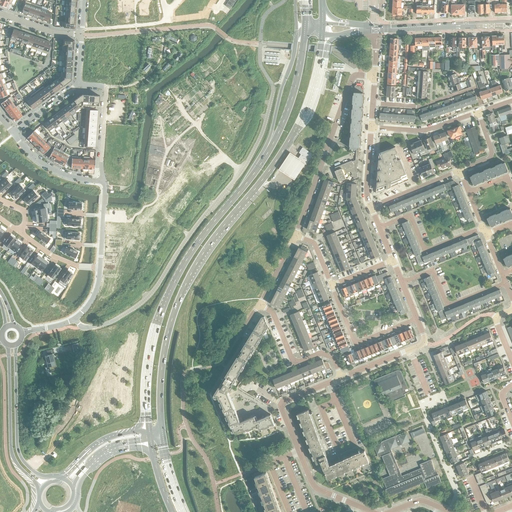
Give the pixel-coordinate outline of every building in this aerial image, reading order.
[(11,4),(3,0),(0,0),(0,5),(6,8),(9,3),(11,4)] [(477,13),(484,13),(483,4),(480,4),(479,0),(474,0),(475,2),(477,2),(477,13)] [(486,0),(487,4),(483,4),(484,13),(490,13),(489,2),(491,2),(491,0),(486,0)] [(25,1),(21,12),(22,12),(27,14),(31,3),(25,1)] [(31,3),(27,14),(32,16),(36,5),(31,3)] [(36,5),(32,16),(38,18),(42,7),(36,5)] [(42,7),(38,18),(43,20),(46,11),(47,9),(42,7)] [(46,11),(43,20),(49,22),(52,13),(46,11)] [(16,40),(19,31),(13,29),(10,38),(16,40)] [(19,31),(16,40),(21,42),(24,33),(19,31)] [(24,33),(21,42),(26,44),(30,35),(24,33)] [(35,37),(30,35),(26,44),(26,46),(31,48),(35,37)] [(167,40),(176,45),(178,41),(169,36),(167,40)] [(31,48),(36,50),(40,39),(35,37),(31,48)] [(476,59),(480,58),(480,50),(477,50),(477,37),(469,38),(469,47),(474,47),(474,52),(476,52),(476,59)] [(485,46),(489,46),(489,37),(482,37),(483,50),(480,50),(480,58),(486,58),(485,46)] [(462,47),(466,47),(466,38),(459,38),(459,47),(458,47),(458,51),(457,51),(457,57),(459,57),(460,53),(461,49),(462,47)] [(42,52),(46,41),(40,39),(36,50),(37,50),(37,48),(42,50),(42,52)] [(51,42),(46,41),(42,52),(47,54),(51,42)] [(174,61),(177,63),(183,54),(180,52),(174,61)] [(499,54),(491,55),(491,66),(499,65),(499,55),(499,54)] [(509,54),(503,55),(499,55),(499,65),(499,69),(510,68),(510,67),(510,57),(509,54)] [(152,66),(149,62),(141,70),(145,73),(152,66)] [(161,70),(164,73),(172,67),(170,64),(161,70)] [(449,81),(458,78),(456,73),(454,74),(454,72),(447,74),(449,81)] [(487,98),(481,80),(480,76),(478,77),(479,81),(477,81),(480,89),(481,89),(482,91),(479,92),(480,95),(480,97),(481,96),(482,99),(487,98)] [(61,77),(58,79),(63,86),(71,80),(71,78),(61,77)] [(511,87),(511,86),(511,85),(511,77),(511,78),(509,79),(509,77),(502,80),(506,91),(511,88),(511,87)] [(460,78),(458,78),(449,81),(451,86),(460,83),(459,81),(461,80),(460,78)] [(58,79),(53,82),(59,89),(63,86),(58,79)] [(486,87),(483,79),(481,80),(487,98),(492,96),(490,89),(487,90),(486,87)] [(497,83),(496,83),(495,80),(493,80),(497,94),(503,92),(502,89),(501,88),(500,85),(497,86),(497,83)] [(53,82),(49,85),(55,92),(59,89),(53,82)] [(462,83),(460,83),(451,86),(452,92),(461,89),(461,86),(463,86),(462,83)] [(49,85),(45,88),(50,96),(55,92),(49,85)] [(356,149),(359,149),(363,93),(362,93),(363,85),(362,85),(362,86),(356,86),(356,85),(355,92),(354,92),(354,95),(353,95),(353,104),(353,108),(352,108),(352,118),(352,122),(351,122),(351,132),(351,136),(350,136),(350,146),(350,148),(356,149)] [(43,86),(39,90),(46,99),(50,96),(45,88),(43,86)] [(39,90),(35,93),(36,95),(42,102),(46,99),(39,90)] [(472,104),(478,102),(476,96),(473,97),(471,92),(468,93),(470,98),(472,104)] [(35,93),(30,96),(37,105),(42,102),(36,95),(35,93)] [(82,95),(74,100),(79,108),(83,105),(83,95),(82,95)] [(1,103),(4,108),(14,101),(11,96),(1,103)] [(30,96),(26,100),(33,109),(37,105),(30,96)] [(74,100),(70,104),(75,111),(79,108),(74,100)] [(14,101),(4,108),(8,113),(18,105),(17,105),(15,107),(12,102),(14,101)] [(70,104),(65,107),(71,114),(75,111),(70,104)] [(21,110),(18,105),(8,113),(11,117),(21,110)] [(65,107),(61,110),(66,117),(71,114),(65,107)] [(511,112),(511,110),(511,108),(511,107),(498,111),(501,121),(507,119),(506,114),(511,112)] [(425,113),(425,111),(424,108),(421,109),(422,111),(423,114),(420,115),(420,116),(415,117),(415,122),(422,121),(428,119),(425,113)] [(21,110),(11,117),(15,122),(22,116),(19,112),(21,110)] [(61,110),(57,113),(62,121),(66,117),(61,110)] [(57,113),(52,117),(58,124),(62,121),(57,113)] [(487,115),(489,124),(496,121),(493,113),(487,115)] [(52,117),(48,120),(53,127),(55,129),(59,126),(58,124),(52,117)] [(43,123),(49,130),(53,127),(48,120),(43,123)] [(456,138),(462,135),(460,130),(461,130),(461,129),(461,127),(460,127),(448,131),(450,138),(451,137),(452,138),(454,137),(456,138)] [(467,130),(473,149),(482,145),(476,127),(467,130)] [(31,142),(38,135),(34,131),(27,138),(31,142)] [(446,144),(449,143),(445,132),(440,134),(442,141),(445,140),(446,144)] [(71,136),(66,140),(70,145),(78,139),(74,134),(71,136)] [(433,136),(437,145),(440,144),(439,142),(442,141),(440,134),(433,136)] [(42,139),(38,135),(31,142),(36,146),(42,139)] [(511,148),(507,150),(505,143),(510,142),(508,136),(500,138),(502,144),(500,145),(503,155),(511,151),(511,148)] [(424,140),(426,146),(428,149),(432,147),(433,150),(437,149),(435,144),(433,144),(430,137),(429,138),(429,137),(425,139),(424,140)] [(40,150),(46,143),(42,139),(36,146),(40,150)] [(421,140),(415,142),(419,152),(424,150),(426,154),(429,153),(428,149),(426,146),(423,147),(421,140)] [(414,154),(419,152),(415,142),(410,145),(413,151),(410,153),(413,159),(416,158),(414,154)] [(50,147),(46,143),(40,150),(44,154),(50,147)] [(482,145),(473,149),(475,154),(484,151),(482,145)] [(54,147),(49,158),(54,161),(59,150),(54,147)] [(313,154),(303,147),(299,153),(301,154),(298,159),(306,164),(313,154)] [(387,189),(403,182),(409,180),(404,170),(404,169),(395,147),(379,153),(377,183),(376,193),(387,189)] [(358,166),(359,149),(356,149),(355,160),(352,161),(352,160),(334,167),(336,171),(335,171),(339,182),(346,179),(344,174),(351,171),(354,179),(357,177),(358,172),(356,172),(357,166),(358,166)] [(59,150),(54,161),(59,163),(65,152),(59,150)] [(453,157),(451,151),(443,154),(445,159),(446,163),(449,162),(448,159),(453,157)] [(65,152),(59,163),(64,166),(65,164),(68,165),(70,158),(69,157),(70,155),(65,152)] [(290,153),(279,170),(294,180),(306,163),(290,153)] [(70,158),(68,165),(71,165),(71,168),(77,168),(78,159),(78,157),(72,156),(72,158),(70,158)] [(434,165),(431,158),(428,159),(430,164),(425,166),(429,175),(434,173),(431,166),(434,165)] [(446,163),(445,159),(437,162),(439,167),(442,166),(443,168),(450,165),(449,162),(446,163)] [(505,163),(503,163),(502,164),(502,163),(499,164),(502,173),(508,171),(505,163)] [(423,177),(429,175),(425,166),(420,168),(418,164),(415,165),(418,172),(421,171),(423,177)] [(502,173),(499,164),(495,166),(493,167),(496,176),(500,174),(500,175),(502,174),(502,173)] [(490,168),(487,169),(491,178),(496,176),(493,167),(491,168),(490,168)] [(491,178),(487,169),(484,170),(484,171),(482,172),(485,180),(489,179),(491,178)] [(481,182),(485,180),(482,172),(479,173),(479,172),(476,174),(480,183),(481,182)] [(480,183),(476,174),(472,175),(472,176),(470,177),(473,185),(479,183),(480,183)] [(1,184),(0,185),(0,192),(1,194),(5,190),(6,190),(7,189),(8,187),(12,184),(8,179),(2,184),(2,183),(1,184)] [(324,182),(323,184),(332,187),(334,182),(325,179),(324,182)] [(456,179),(444,184),(446,190),(453,187),(458,185),(456,179)] [(20,185),(11,194),(12,195),(11,196),(13,197),(15,199),(25,190),(20,185)] [(28,196),(24,199),(25,201),(28,205),(32,201),(34,200),(35,199),(38,196),(34,191),(29,195),(28,196)] [(346,198),(349,206),(358,202),(357,200),(355,197),(346,198)] [(359,204),(358,202),(349,206),(351,210),(359,207),(358,204),(359,204)] [(398,212),(397,210),(394,204),(389,206),(391,212),(394,211),(397,216),(399,215),(398,212)] [(47,207),(34,209),(34,214),(35,214),(35,216),(48,214),(47,207)] [(502,222),(505,220),(506,220),(506,221),(508,220),(508,219),(504,210),(501,212),(499,213),(502,222)] [(353,214),(355,219),(363,215),(362,213),(363,213),(362,211),(353,214)] [(473,220),(470,212),(464,214),(466,220),(468,219),(469,222),(473,220)] [(493,215),(496,224),(498,224),(498,223),(502,222),(499,213),(496,214),(493,215)] [(36,217),(35,218),(35,223),(48,221),(48,214),(35,216),(36,217)] [(490,227),(496,224),(493,215),(489,216),(489,217),(487,218),(490,227)] [(356,223),(358,228),(367,224),(366,222),(365,220),(356,223)] [(360,232),(362,237),(370,233),(369,231),(370,231),(369,229),(360,232)] [(37,235),(36,236),(40,239),(40,240),(41,240),(46,244),(50,238),(47,236),(45,234),(44,233),(44,234),(39,230),(36,234),(37,235)] [(6,241),(4,244),(9,248),(16,239),(15,238),(15,237),(11,234),(8,239),(7,238),(6,240),(6,241)] [(480,240),(478,235),(466,239),(469,245),(475,242),(480,240)] [(329,242),(330,244),(339,241),(337,236),(329,240),(330,242),(329,242)] [(374,240),(373,238),(364,241),(366,246),(374,242),(373,240),(374,240)] [(16,239),(9,248),(15,252),(22,242),(18,239),(17,240),(16,239)] [(466,246),(469,245),(466,239),(461,241),(463,247),(464,249),(465,252),(467,252),(467,249),(466,246)] [(472,250),(478,247),(483,245),(481,239),(480,240),(475,242),(476,245),(474,246),(471,247),(472,250)] [(333,251),(334,253),(343,250),(341,245),(333,249),(334,251),(333,251)] [(20,256),(20,257),(25,261),(33,250),(32,250),(32,249),(28,246),(20,256)] [(297,252),(305,256),(309,249),(302,246),(300,248),(299,247),(297,250),(298,250),(297,252)] [(454,257),(450,246),(444,248),(447,254),(450,253),(451,255),(452,258),(454,257)] [(66,247),(63,253),(69,256),(70,257),(70,256),(75,258),(76,257),(77,257),(79,252),(73,250),(72,249),(70,248),(70,249),(66,247)] [(367,250),(369,255),(378,251),(377,249),(376,247),(367,250)] [(443,261),(442,258),(441,256),(439,250),(433,252),(436,258),(439,257),(440,260),(441,262),(443,261)] [(378,253),(378,251),(369,255),(371,259),(380,256),(379,253),(378,253)] [(480,259),(482,258),(488,256),(486,251),(480,253),(481,256),(478,257),(476,258),(477,260),(480,259)] [(295,254),(294,256),(303,261),(305,256),(297,252),(296,254),(295,254)] [(38,254),(31,263),(36,267),(43,258),(41,258),(42,257),(38,254)] [(337,260),(338,262),(347,259),(345,254),(336,258),(337,260)] [(420,265),(425,263),(422,257),(423,257),(421,254),(416,256),(417,259),(420,265)] [(429,264),(430,267),(432,266),(428,254),(423,257),(422,257),(425,263),(428,261),(429,264)] [(503,258),(507,267),(511,264),(511,262),(509,255),(506,257),(503,258)] [(303,261),(294,256),(293,259),(294,259),(293,261),(301,265),(303,261)] [(43,258),(36,267),(42,271),(49,262),(44,259),(43,258)] [(291,263),(290,265),(298,269),(301,265),(293,261),(292,263),(291,263)] [(309,270),(316,267),(314,262),(307,265),(309,270)] [(348,263),(340,267),(341,269),(340,269),(341,271),(350,268),(348,263)] [(50,271),(46,277),(52,281),(56,275),(57,273),(57,274),(58,273),(58,272),(61,268),(59,267),(60,267),(56,264),(52,268),(51,269),(50,271)] [(298,269),(290,265),(289,267),(288,269),(296,273),(298,269)] [(63,277),(59,281),(65,285),(69,279),(70,279),(70,278),(73,274),(72,273),(72,272),(68,269),(65,273),(64,275),(62,276),(63,277)] [(285,273),(294,278),(296,273),(288,269),(287,271),(285,273)] [(309,275),(311,280),(319,276),(318,274),(319,274),(317,269),(309,272),(311,274),(309,275)] [(388,272),(376,276),(378,282),(385,279),(390,277),(388,272)] [(284,278),(292,282),(294,278),(285,273),(284,276),(285,276),(284,278)] [(375,286),(379,284),(378,282),(376,276),(376,275),(372,276),(371,274),(369,274),(370,277),(371,277),(375,286)] [(371,288),(375,286),(371,277),(370,277),(368,278),(367,275),(365,276),(366,279),(367,278),(371,288)] [(422,286),(427,284),(433,282),(430,276),(425,278),(426,281),(420,283),(422,286)] [(367,290),(371,288),(367,278),(366,279),(364,280),(362,277),(360,278),(362,281),(363,280),(367,290)] [(281,282),(290,286),(292,282),(284,278),(283,280),(282,280),(281,282)] [(362,291),(367,290),(363,280),(362,281),(360,281),(358,279),(356,280),(357,282),(358,282),(362,291)] [(313,284),(314,289),(323,285),(322,283),(321,281),(313,284)] [(358,292),(362,291),(358,282),(357,282),(355,283),(354,281),(352,281),(353,284),(354,284),(358,292)] [(281,282),(280,284),(280,285),(279,287),(287,291),(290,286),(281,282)] [(358,293),(358,292),(354,284),(353,284),(351,285),(350,282),(348,283),(349,286),(350,285),(354,295),(358,293)] [(343,285),(345,288),(346,287),(350,297),(354,295),(350,285),(349,286),(347,287),(345,284),(343,285)] [(345,298),(350,297),(346,287),(345,288),(343,288),(341,286),(339,287),(341,291),(342,290),(345,298)] [(275,295),(283,299),(286,295),(277,290),(276,292),(277,292),(275,295)] [(316,293),(318,298),(326,294),(326,292),(325,290),(316,293)] [(272,299),(281,304),(283,299),(275,295),(274,297),(272,299)] [(394,301),(395,303),(390,306),(391,308),(402,304),(400,298),(394,301)] [(431,308),(436,306),(442,303),(439,298),(434,300),(435,303),(432,304),(430,306),(431,308)] [(271,304),(279,308),(281,304),(272,299),(271,302),(272,302),(271,304)] [(321,306),(322,311),(332,307),(332,306),(331,303),(334,302),(333,300),(329,302),(329,303),(325,305),(321,306)] [(475,313),(477,312),(472,301),(467,303),(469,309),(472,308),(473,310),(475,313)] [(438,311),(444,309),(442,303),(436,306),(431,308),(431,310),(434,309),(437,308),(438,311)] [(322,311),(324,315),(334,311),(333,310),(333,308),(335,306),(334,304),(332,306),(332,307),(322,311)] [(463,317),(466,316),(464,311),(461,305),(456,307),(458,313),(461,312),(463,317)] [(336,309),(333,310),(334,311),(324,315),(326,319),(336,315),(335,314),(334,312),(337,311),(336,309)] [(445,312),(444,309),(438,311),(439,314),(440,314),(442,320),(447,318),(445,312)] [(453,322),(455,321),(450,310),(445,312),(447,318),(450,317),(451,319),(453,322)] [(337,319),(337,318),(336,316),(339,315),(338,313),(335,314),(336,315),(326,319),(328,324),(337,319)] [(270,425),(274,423),(271,414),(256,420),(255,416),(241,422),(229,393),(232,392),(231,390),(232,389),(232,388),(231,388),(231,387),(268,326),(264,316),(262,317),(214,394),(214,395),(214,396),(214,397),(215,397),(215,398),(216,398),(217,398),(219,397),(220,400),(221,400),(224,407),(223,408),(226,414),(227,413),(230,421),(229,422),(231,428),(232,427),(234,432),(243,429),(244,431),(248,429),(248,430),(254,428),(254,427),(258,425),(259,429),(264,428),(264,429),(270,426),(270,425)] [(303,320),(301,316),(293,319),(294,321),(293,322),(294,324),(303,320)] [(338,321),(340,319),(340,317),(337,318),(337,319),(328,324),(329,328),(339,324),(339,323),(338,321)] [(329,328),(331,332),(341,328),(340,327),(340,325),(342,323),(341,321),(339,323),(339,324),(329,328)] [(297,330),(298,333),(307,329),(305,325),(296,328),(297,330)] [(341,328),(331,332),(333,336),(343,332),(342,331),(341,329),(344,328),(343,326),(340,327),(341,328)] [(343,333),(346,332),(345,330),(342,331),(343,332),(333,336),(335,341),(344,337),(344,335),(343,333)] [(402,344),(401,342),(398,334),(399,334),(398,331),(396,332),(397,335),(395,335),(394,336),(398,346),(402,344)] [(484,335),(487,343),(493,341),(489,332),(484,335)] [(393,336),(391,337),(389,338),(394,348),(398,346),(394,336),(395,335),(394,333),(392,333),(393,336)] [(310,338),(308,334),(300,337),(301,339),(300,339),(301,342),(310,338)] [(347,336),(347,334),(344,335),(344,337),(335,341),(336,345),(346,341),(346,340),(345,338),(347,336)] [(389,350),(394,348),(389,338),(391,337),(389,334),(387,335),(388,338),(386,339),(385,339),(389,350)] [(484,335),(478,337),(481,345),(487,343),(484,335)] [(385,351),(389,350),(385,339),(386,339),(385,336),(383,337),(384,340),(382,341),(381,341),(384,349),(385,351)] [(476,348),(481,345),(478,337),(472,339),(476,348)] [(338,349),(340,348),(348,345),(347,344),(347,342),(349,340),(348,339),(346,340),(346,341),(336,345),(338,349)] [(472,339),(466,342),(470,350),(476,348),(472,339)] [(466,342),(461,344),(464,352),(470,350),(466,342)] [(304,348),(305,351),(316,346),(316,345),(313,346),(312,343),(304,346),(304,348)] [(340,348),(342,353),(346,351),(350,349),(348,346),(351,345),(350,343),(347,344),(348,345),(340,348)] [(458,355),(464,352),(461,344),(455,347),(458,355)] [(54,353),(53,349),(46,351),(47,355),(45,355),(48,367),(49,366),(50,371),(54,370),(57,369),(55,360),(54,360),(52,354),(54,353)] [(354,361),(351,353),(350,349),(346,351),(347,355),(350,363),(354,361)] [(434,355),(436,361),(445,358),(442,352),(441,352),(434,355)] [(447,357),(445,358),(436,361),(438,367),(447,363),(449,363),(447,357)] [(320,360),(318,361),(321,370),(326,368),(326,370),(331,368),(328,362),(327,363),(326,361),(324,362),(323,360),(320,361),(320,360)] [(311,364),(309,365),(312,374),(317,372),(313,363),(311,364)] [(449,369),(447,363),(438,367),(441,373),(449,369)] [(503,367),(498,369),(501,376),(506,374),(507,374),(503,366),(503,367)] [(302,367),(300,368),(303,377),(308,375),(304,367),(302,368),(302,367)] [(441,373),(443,378),(452,375),(449,369),(441,373)] [(501,376),(498,369),(492,371),(495,378),(501,376)] [(389,403),(394,401),(405,396),(405,394),(409,392),(401,372),(401,371),(400,371),(399,370),(398,370),(397,370),(373,380),(376,387),(379,386),(383,395),(384,396),(386,395),(389,403)] [(293,371),(291,372),(294,381),(299,379),(295,371),(293,372),(293,371)] [(484,383),(490,381),(487,373),(486,371),(483,372),(484,374),(481,375),(484,383)] [(492,371),(487,373),(490,381),(495,378),(492,371)] [(282,376),(285,385),(290,383),(286,374),(285,375),(284,375),(282,376)] [(454,381),(452,375),(443,378),(446,384),(454,381)] [(276,388),(281,387),(277,378),(276,379),(275,378),(273,379),(276,388)] [(479,394),(481,400),(489,397),(486,391),(487,391),(486,391),(478,394),(479,394)] [(491,402),(489,397),(481,400),(483,405),(491,402)] [(465,400),(460,402),(463,410),(468,408),(465,400)] [(457,412),(463,410),(460,402),(454,404),(457,412)] [(483,405),(485,411),(493,408),(491,402),(483,405)] [(454,404),(448,407),(452,414),(457,412),(454,404)] [(453,417),(452,414),(448,407),(443,409),(446,417),(447,419),(453,417)] [(488,417),(496,413),(495,413),(493,408),(485,411),(488,416),(487,416),(488,417)] [(310,414),(308,409),(298,414),(302,422),(301,422),(305,430),(304,430),(308,438),(307,438),(311,447),(310,447),(314,455),(313,455),(317,464),(321,462),(328,479),(345,472),(345,471),(353,468),(361,464),(369,461),(365,450),(361,452),(362,452),(353,455),(354,456),(345,459),(346,459),(338,463),(328,467),(326,460),(327,460),(325,456),(325,455),(322,447),(319,439),(316,431),(316,430),(313,422),(310,414)] [(443,409),(437,411),(441,419),(446,417),(443,409)] [(433,426),(433,425),(436,424),(435,421),(441,419),(437,411),(432,413),(433,416),(430,417),(433,426)] [(423,428),(413,432),(410,433),(412,438),(415,437),(425,432),(423,428)] [(504,429),(499,431),(502,439),(508,437),(504,429)] [(493,433),(496,442),(502,439),(499,431),(493,433)] [(440,436),(442,442),(450,439),(448,433),(440,436)] [(493,433),(487,436),(491,444),(496,442),(493,433)] [(401,434),(381,442),(382,443),(374,446),(378,455),(379,455),(380,457),(382,456),(390,476),(382,479),(385,485),(386,485),(387,488),(385,489),(388,497),(396,494),(424,482),(427,488),(441,482),(438,474),(438,475),(437,472),(435,473),(434,472),(435,471),(431,459),(420,464),(421,468),(402,476),(391,449),(398,446),(397,445),(401,443),(402,445),(409,441),(406,434),(402,436),(401,434)] [(485,446),(491,444),(487,436),(482,438),(485,446)] [(451,438),(450,439),(442,442),(444,447),(455,443),(454,439),(452,439),(451,438)] [(482,438),(476,440),(480,448),(485,446),(482,438)] [(471,443),(474,451),(480,448),(476,440),(471,443)] [(455,443),(444,447),(447,453),(455,450),(453,444),(455,443)] [(455,450),(447,453),(449,458),(460,454),(458,451),(456,452),(455,450)] [(505,452),(503,453),(504,454),(503,454),(501,455),(504,463),(509,461),(506,453),(505,452)] [(460,454),(449,458),(451,464),(459,461),(457,455),(460,454)] [(500,455),(495,457),(498,465),(504,463),(501,455),(500,455)] [(493,468),(498,465),(495,457),(489,460),(493,468)] [(489,460),(484,462),(487,470),(493,468),(489,460)] [(456,466),(459,471),(466,468),(464,463),(464,462),(456,466)] [(478,464),(481,472),(482,472),(487,470),(484,462),(478,464)] [(465,477),(469,475),(466,468),(459,471),(461,477),(464,476),(465,477)] [(267,511),(279,511),(280,511),(276,503),(277,502),(273,494),(270,485),(267,477),(267,476),(266,473),(255,477),(258,485),(258,486),(260,490),(262,494),(261,494),(265,503),(264,503),(268,511),(267,511)] [(507,498),(508,497),(505,488),(502,489),(501,487),(499,488),(503,498),(506,497),(507,498)] [(498,491),(495,492),(499,501),(501,500),(500,499),(503,498),(499,488),(497,489),(498,491)] [(497,501),(499,501),(495,492),(493,492),(492,491),(489,492),(494,502),(497,501)]
